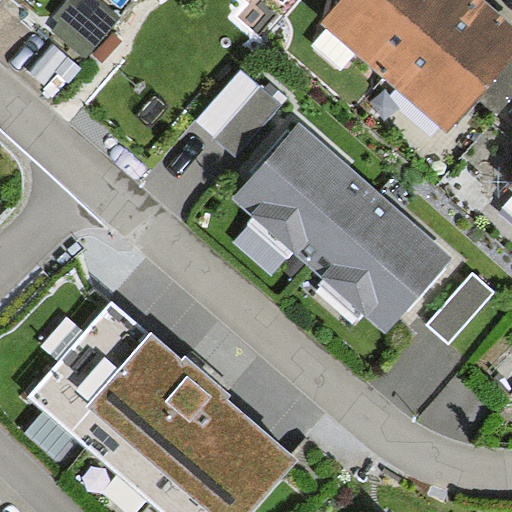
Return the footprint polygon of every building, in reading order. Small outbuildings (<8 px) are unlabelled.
[(98,0),(70,0),(54,20),(60,26),(53,34),(86,62),(122,20),(98,0)] [(452,136),(511,64),(511,29),(476,0),(352,0),(326,32),(452,136)] [(245,75),(201,123),(237,155),(280,108),(245,75)] [(236,206),(391,341),(457,266),(402,218),(343,167),(302,131),(236,206)] [(473,277),(430,327),(451,345),(494,296),(473,277)] [(189,369),(114,305),(33,399),(164,511),(255,511),(298,463),(189,369)]
